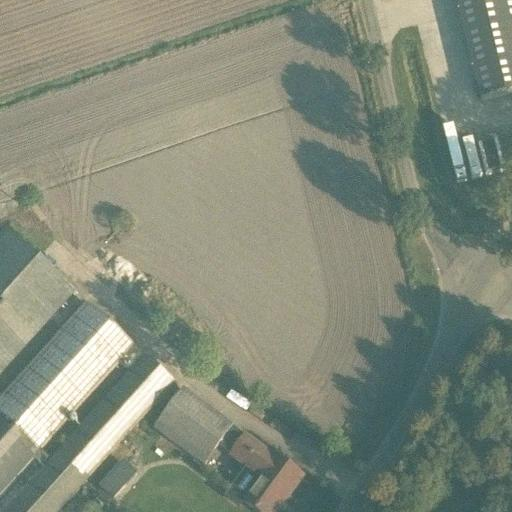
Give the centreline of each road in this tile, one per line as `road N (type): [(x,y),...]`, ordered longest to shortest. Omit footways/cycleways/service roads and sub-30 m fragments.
road 1 (unclassified): [(475,283),(418,223),(364,0)]
road 2 (unclassified): [(347,511),(391,451),(475,283)]
